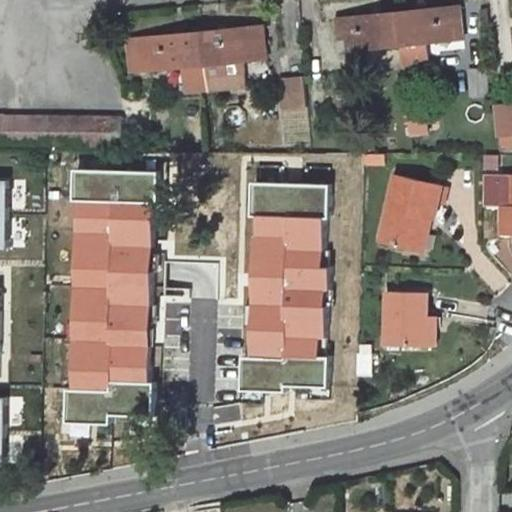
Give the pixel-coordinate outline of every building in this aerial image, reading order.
[(401,10),(404,45),(456,40),(465,40),(461,4),(401,10)] [(401,10),(338,17),(342,51),(404,45),(401,10)] [(203,30),(206,65),(208,88),(248,83),(245,61),(269,58),(265,23),(203,30)] [(203,30),(142,37),(145,71),(186,67),(188,90),(208,88),(206,65),(203,30)] [(310,106),(308,77),(291,79),(293,107),(310,106)] [(511,103),(498,105),(501,132),(511,131),(511,103)] [(121,116),(0,116),(0,144),(121,145),(121,116)] [(328,175),(363,175),(363,164),(364,152),(328,152),(328,175)] [(160,413),(167,168),(79,165),(72,421),(120,422),(120,411),(160,413)] [(414,244),(430,212),(442,218),(457,189),(413,168),(383,229),(414,244)] [(487,174),(486,205),(506,205),(507,175),(487,174)] [(0,184),(0,201),(14,202),(14,185),(0,184)] [(0,271),(24,272),(25,234),(18,234),(18,202),(14,202),(0,201),(0,271)] [(426,250),(442,218),(430,212),(414,244),(426,250)] [(182,345),(256,347),(258,261),(185,260),(182,345)] [(386,292),(384,346),(425,347),(426,318),(427,294),(386,292)] [(426,318),(425,347),(436,348),(437,319),(426,318)] [(0,403),(26,404),(28,326),(0,324),(0,403)] [(355,392),(304,404),(304,432),(357,421),(357,409),(355,392)]
